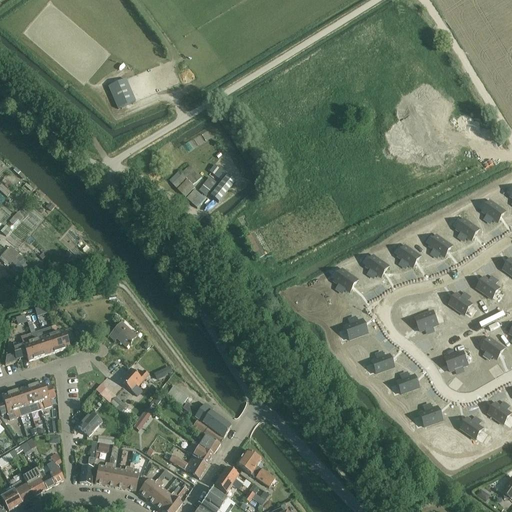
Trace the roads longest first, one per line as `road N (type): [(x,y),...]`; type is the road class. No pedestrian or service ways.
road 1 (unclassified): [(378,0),(101,172)]
road 2 (unknown): [(511,242),(447,282),(394,296),(385,314),(393,334),(449,395),(480,395),(511,378)]
road 3 (residential): [(255,409),(203,319),(159,268)]
road 4 (unknown): [(511,141),(424,0)]
road 5 (residential): [(363,511),(279,422),(255,409)]
road 6 (residential): [(71,496),(61,364)]
road 7 (unclassified): [(101,172),(0,91)]
road 8 (residential): [(186,511),(255,409)]
